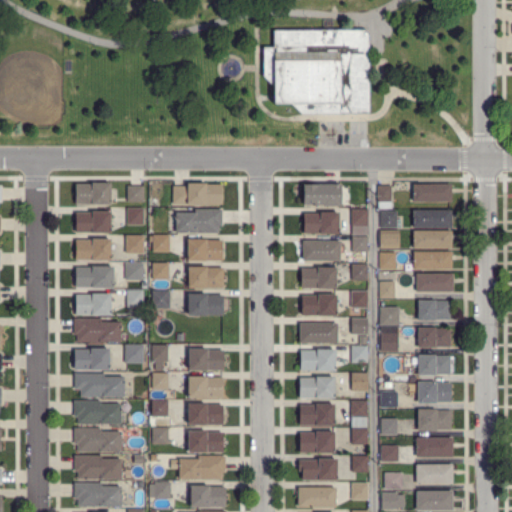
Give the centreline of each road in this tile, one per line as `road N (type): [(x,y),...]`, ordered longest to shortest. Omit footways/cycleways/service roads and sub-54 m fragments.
road 1 (residential): [(0,157),(511,159)]
road 2 (residential): [(486,0),(485,511)]
road 3 (residential): [(36,157),(35,511)]
road 4 (residential): [(260,158),(262,511)]
